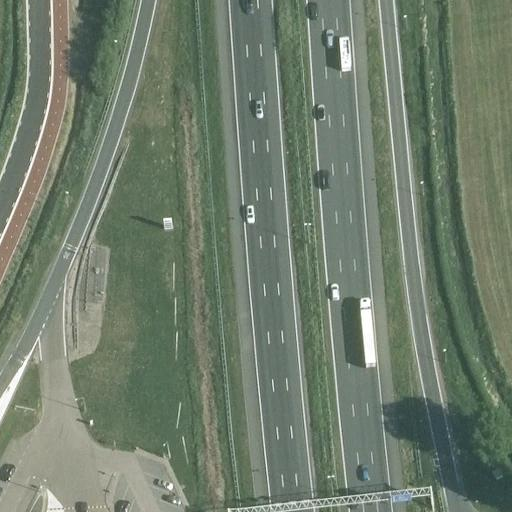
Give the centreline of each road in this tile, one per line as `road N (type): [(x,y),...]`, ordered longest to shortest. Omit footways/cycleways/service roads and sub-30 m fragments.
road 1 (motorway): [(455,511),(407,265),(384,0)]
road 2 (motorway): [(255,0),(294,511)]
road 3 (motorway): [(365,511),(328,0)]
road 4 (motorway): [(149,0),(138,55),(54,289)]
road 5 (tertiary): [(0,212),(37,87),(39,0)]
